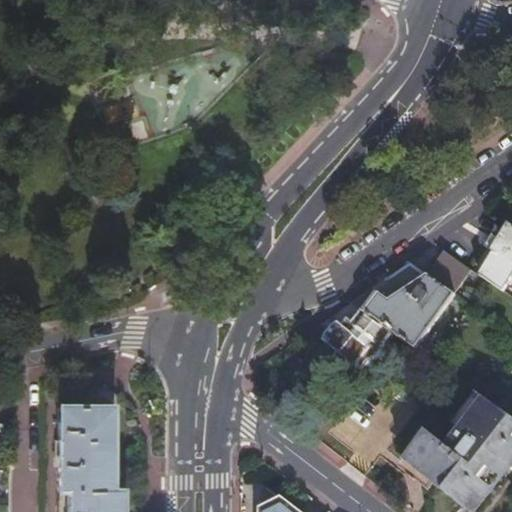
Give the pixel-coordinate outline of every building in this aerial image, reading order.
[(493,253),(479,277),(502,291),(511,275),(511,226),(508,224),(498,239),(492,236),(485,248),(493,253)] [(444,252),(428,275),(455,294),(471,271),(444,252)] [(400,338),(415,349),(455,294),(428,275),(388,301),(376,292),(362,310),(394,333),(400,338)] [(363,371),(394,333),(362,310),(352,322),(348,318),(341,326),(339,325),(334,327),(325,337),(324,340),(320,337),(316,342),(341,364),(339,367),(349,375),(356,366),(363,371)] [(502,346),(511,352),(511,335),(511,334),(502,346)] [(511,418),(484,397),(447,445),(424,428),(401,459),(465,508),(474,496),(484,503),(511,465),(511,418)] [(119,511),(119,494),(107,494),(108,408),(57,407),(57,495),(67,495),(66,511),(119,511)] [(260,511),(298,511),(281,499),(261,511),(260,511)]
